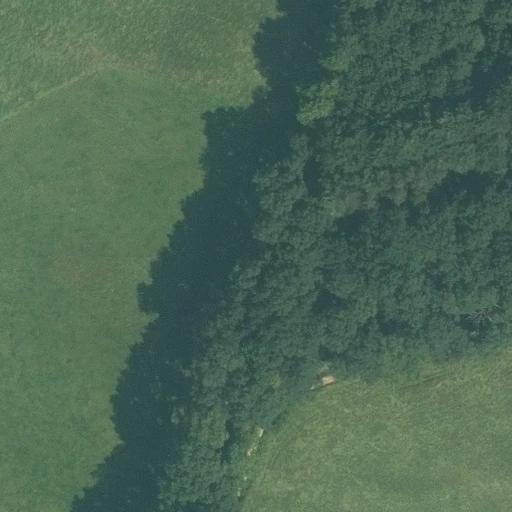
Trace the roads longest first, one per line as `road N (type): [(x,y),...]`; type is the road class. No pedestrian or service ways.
road 1 (track): [(198,511),(316,157)]
road 2 (track): [(316,157),(511,108)]
road 3 (track): [(316,157),(368,0)]
